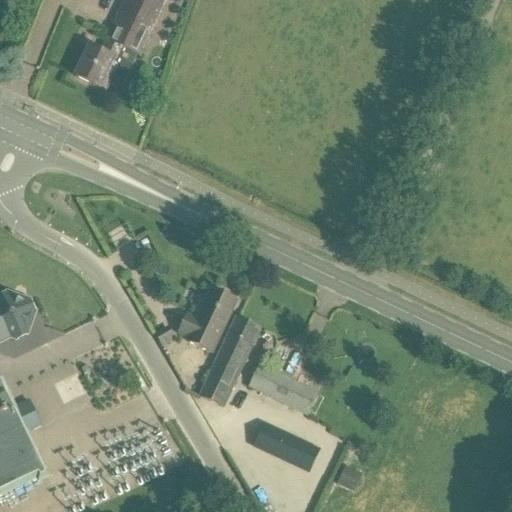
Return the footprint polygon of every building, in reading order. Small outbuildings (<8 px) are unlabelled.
[(124,0),(104,42),(119,49),(141,60),(170,0),(124,0)] [(104,42),(99,54),(114,61),(119,49),(104,42)] [(89,49),(75,79),(99,91),(100,90),(103,91),(106,90),(112,77),(117,66),(112,64),(114,61),(99,54),(89,49)] [(49,298),(53,318),(80,311),(81,314),(95,310),(86,271),(67,275),(72,293),(49,298)] [(188,319),(180,336),(190,341),(189,345),(213,356),(229,322),(227,321),(235,303),(213,293),(198,324),(188,319)] [(0,338),(3,337),(16,341),(27,336),(35,314),(30,303),(8,296),(0,299),(0,338)] [(235,325),(200,405),(224,415),(259,335),(235,325)] [(167,330),(156,336),(162,347),(173,341),(167,330)] [(262,368),(251,389),(308,418),(319,397),(262,368)] [(1,383),(0,383),(0,495),(38,477),(40,481),(46,478),(26,436),(42,429),(29,403),(14,410),(1,383)] [(265,426),(254,448),(309,474),(319,452),(265,426)] [(345,468),(337,486),(351,492),(359,474),(345,468)]
